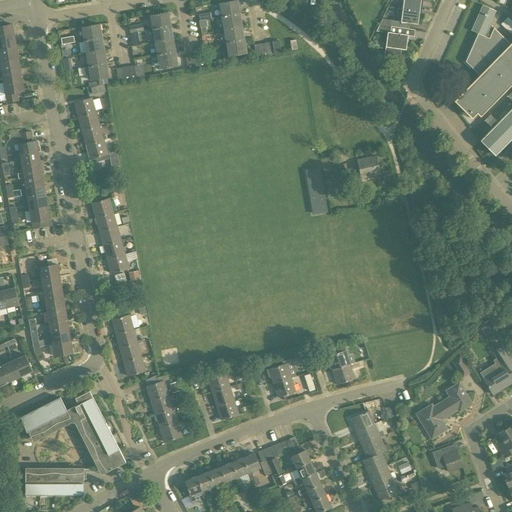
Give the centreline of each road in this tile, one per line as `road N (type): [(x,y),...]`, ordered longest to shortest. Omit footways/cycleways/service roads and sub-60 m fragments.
road 1 (residential): [(511,209),(412,87),(448,0)]
road 2 (residential): [(97,360),(52,114)]
road 3 (residential): [(497,511),(471,430),(511,403)]
road 4 (residential): [(146,474),(97,360)]
